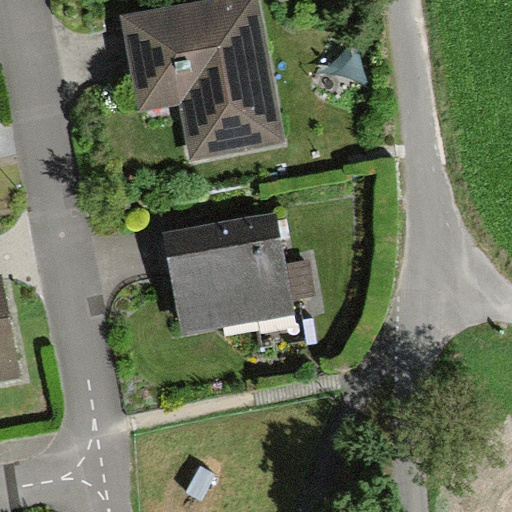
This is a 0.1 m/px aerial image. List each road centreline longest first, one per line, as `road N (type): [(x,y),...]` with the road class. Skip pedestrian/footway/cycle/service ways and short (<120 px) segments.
road 1 (residential): [(396,0),(429,275),(393,373),(408,511)]
road 2 (residential): [(5,0),(91,472)]
